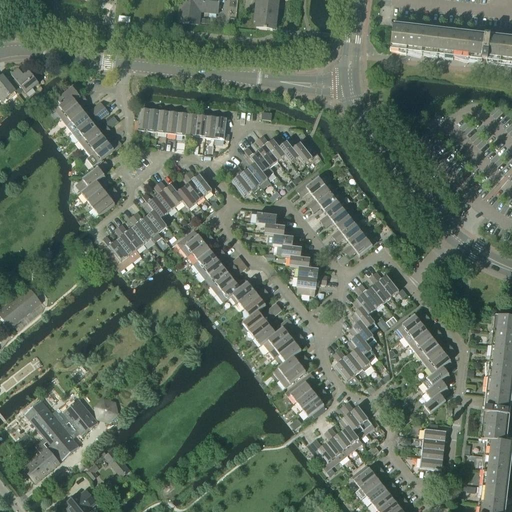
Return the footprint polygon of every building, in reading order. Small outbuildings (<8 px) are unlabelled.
[(180,0),(178,24),(198,26),(200,11),(205,11),(205,13),(218,14),(219,0),(180,0)] [(257,24),(256,30),(272,31),(273,31),(274,22),(276,23),(276,22),(277,9),(275,9),(276,0),(275,0),(259,0),(259,3),(259,4),(259,7),(258,7),(258,12),(257,24)] [(393,29),(390,52),(511,65),(511,42),(490,40),(490,37),(455,33),(455,36),(393,29)] [(15,81),(10,85),(19,96),(24,92),(26,95),(38,85),(29,73),(23,77),(18,70),(11,76),(15,81)] [(0,100),(2,103),(16,92),(10,85),(3,77),(0,79),(0,100)] [(57,102),(51,106),(61,119),(85,100),(83,97),(79,100),(77,98),(79,96),(73,89),(66,94),(64,92),(61,95),(55,99),(57,102)] [(85,100),(61,119),(67,127),(84,114),(81,109),(88,104),(85,100)] [(90,112),(95,117),(105,109),(101,104),(90,112)] [(105,109),(95,117),(99,123),(109,115),(105,109)] [(137,132),(147,133),(150,111),(140,110),(137,132)] [(147,133),(157,134),(159,112),(150,111),(147,133)] [(157,134),(166,135),(169,114),(159,112),(157,134)] [(84,114),(67,127),(73,134),(90,121),(84,114)] [(166,135),(176,136),(178,115),(169,114),(166,135)] [(261,121),(271,122),(272,115),(262,114),(262,115),(261,121)] [(176,136),(185,138),(188,116),(178,115),(176,136)] [(185,138),(195,139),(197,117),(188,116),(185,138)] [(195,139),(204,140),(207,118),(197,117),(195,139)] [(204,140),(214,141),(216,119),(207,118),(204,140)] [(216,119),(214,141),(224,142),(226,120),(216,119)] [(90,121),(73,134),(79,142),(96,129),(90,121)] [(96,129),(79,142),(85,150),(109,130),(106,127),(99,133),(96,129)] [(109,130),(85,150),(91,157),(108,144),(104,140),(112,134),(109,130)] [(263,138),(259,141),(277,163),(285,158),(273,142),(269,145),(263,138)] [(276,139),(273,142),(285,158),(291,165),(298,159),(286,144),(282,147),(276,139)] [(259,141),(256,143),(262,151),(258,154),(270,169),(277,163),(259,141)] [(290,141),(286,144),(298,159),(304,167),(317,156),(311,148),(305,152),(300,145),(296,149),(290,141)] [(91,157),(87,160),(93,168),(97,165),(114,151),(121,146),(118,142),(111,148),(108,144),(91,157)] [(244,152),(244,153),(248,158),(249,158),(262,175),(263,175),(267,180),(274,174),(270,169),(258,154),(254,157),(248,150),(244,152)] [(248,158),(245,161),(251,168),(247,172),(259,187),(263,191),(270,185),(267,181),(267,180),(263,175),(262,175),(249,158),(248,158)] [(83,181),(76,186),(82,194),(89,189),(104,177),(101,173),(109,167),(106,163),(83,181)] [(237,167),(234,170),(252,193),(257,199),(264,193),(263,191),(259,187),(247,172),(243,175),(237,167)] [(234,170),(230,173),(236,180),(232,184),(244,199),(252,193),(234,170)] [(189,173),(186,176),(204,199),(212,192),(206,185),(209,182),(203,175),(200,177),(195,181),(189,173)] [(186,176),(182,179),(188,186),(184,189),(196,205),(204,199),(186,176)] [(309,193),(312,197),(329,184),(323,176),(313,183),(311,180),(296,192),(301,199),(309,193)] [(82,194),(81,195),(87,203),(103,191),(99,187),(107,181),(104,177),(89,189),(82,194)] [(161,183),(157,186),(175,209),(182,203),(183,203),(171,188),(167,191),(161,183)] [(308,207),(310,211),(335,191),(329,184),(312,197),(315,201),(308,207)] [(174,185),(171,188),(183,203),(182,203),(188,211),(189,211),(196,205),(184,189),(180,193),(174,185)] [(157,186),(154,189),(160,196),(156,200),(168,215),(175,209),(157,186)] [(103,191),(87,203),(93,210),(116,192),(113,189),(106,195),(103,191)] [(321,208),(324,212),(341,199),(335,191),(310,211),(313,214),(321,208)] [(93,210),(89,214),(95,222),(99,218),(115,206),(111,202),(119,196),(116,192),(93,210)] [(146,195),(142,198),(148,206),(160,221),(161,221),(168,215),(156,200),(152,203),(146,195)] [(320,222),(322,226),(347,207),(341,199),(324,212),(327,216),(320,222)] [(148,206),(145,208),(151,216),(147,219),(159,234),(166,228),(167,228),(161,221),(160,221),(148,206)] [(333,223),(336,227),(353,214),(347,207),(322,226),(325,229),(333,223)] [(331,237),(334,241),(359,222),(353,214),(336,227),(339,232),(331,237)] [(137,215),(133,217),(151,240),(154,244),(162,238),(159,234),(147,219),(143,222),(137,215)] [(251,215),(250,225),(256,226),(265,227),(285,229),(285,225),(276,223),(277,218),(257,215),(257,216),(251,215)] [(133,217),(130,220),(136,228),(131,231),(144,246),(151,240),(133,217)] [(344,238),(348,243),(364,229),(359,222),(334,241),(337,244),(344,238)] [(121,227),(118,229),(136,252),(144,246),(131,231),(127,234),(121,227)] [(264,236),(264,237),(268,237),(293,240),(294,235),(284,234),(285,229),(265,227),(264,236)] [(118,229),(115,232),(121,240),(116,243),(129,258),(132,263),(140,257),(136,252),(118,229)] [(343,253),(346,256),(370,237),(364,229),(348,243),(351,247),(343,253)] [(177,245),(187,258),(212,239),(209,235),(202,241),(194,232),(177,245)] [(268,237),(267,246),(273,247),(277,248),(277,247),(302,250),(302,246),(293,245),(293,240),(268,237)] [(370,237),(346,256),(349,260),(356,254),(360,258),(377,245),(370,237)] [(105,244),(99,249),(108,260),(119,273),(124,269),(132,263),(129,258),(116,243),(112,246),(106,238),(103,242),(105,244)] [(187,258),(193,266),(210,252),(207,248),(215,242),(212,239),(187,258)] [(277,248),(276,257),(281,258),(290,259),(291,259),(310,261),(310,257),(301,256),(302,250),(277,247),(277,248)] [(193,266),(199,273),(224,254),(221,250),(213,256),(210,252),(193,266)] [(199,273),(205,281),(222,267),(219,263),(226,257),(224,254),(199,273)] [(289,268),(289,269),(299,270),(299,269),(318,272),(319,267),(309,266),(310,261),(291,259),(290,259),(289,268)] [(205,281),(211,288),(236,269),(233,266),(225,272),(222,267),(205,281)] [(211,288),(217,296),(234,283),(231,278),(238,272),(236,269),(211,288)] [(299,270),(298,279),(327,283),(327,278),(318,277),(318,272),(299,269),(299,270)] [(376,274),(373,277),(391,300),(399,293),(386,278),(382,281),(376,274)] [(373,277),(369,279),(375,287),(371,290),(383,306),(391,300),(373,277)] [(233,307),(238,304),(253,292),(250,288),(258,282),(255,278),(247,284),(232,296),(232,297),(227,300),(233,307)] [(297,289),(296,296),(314,298),(315,291),(316,291),(317,286),(326,287),(327,283),(298,279),(297,289)] [(223,304),(227,300),(232,297),(232,296),(247,284),(245,281),(237,287),(234,283),(217,296),(223,304)] [(361,286),(358,289),(376,312),(383,306),(371,290),(367,293),(361,286)] [(0,312),(0,318),(10,330),(41,305),(28,289),(0,312)] [(358,289),(354,291),(360,299),(356,302),(368,318),(369,317),(376,312),(358,289)] [(238,304),(244,311),(267,293),(264,290),(257,296),(253,292),(238,304)] [(244,311),(250,318),(250,319),(258,313),(266,307),(262,303),(270,297),(267,293),(244,311)] [(356,302),(353,305),(359,312),(354,316),(367,331),(371,335),(378,330),(374,325),(369,317),(368,318),(356,302)] [(242,324),(248,332),(279,308),(276,305),(261,317),(258,313),(250,319),(250,318),(242,324)] [(248,332),(254,340),(270,328),(266,324),(281,312),(279,308),(248,332)] [(397,330),(404,338),(428,319),(426,315),(418,321),(414,317),(399,329),(397,327),(390,332),(392,334),(397,330)] [(354,316),(351,318),(357,326),(353,329),(365,344),(369,349),(376,343),(373,338),(371,335),(367,331),(354,316)] [(385,324),(389,329),(397,323),(393,318),(385,324)] [(404,338),(409,346),(427,332),(423,328),(431,322),(428,319),(404,338)] [(511,320),(495,319),(481,442),(488,443),(479,511),(505,511),(511,455),(511,442),(504,442),(507,418),(509,418),(511,395),(511,320)] [(261,348),(263,346),(268,342),(283,329),(291,324),(288,320),(273,332),(270,328),(254,340),(261,348)] [(263,346),(268,353),(289,337),(286,333),(293,327),(291,324),(283,329),(268,342),(263,346)] [(353,329),(349,332),(355,339),(351,343),(363,358),(364,358),(368,363),(376,357),(371,352),(369,349),(365,344),(353,329)] [(409,346),(415,353),(440,334),(437,331),(430,337),(427,332),(409,346)] [(415,353),(421,361),(438,348),(435,343),(443,338),(440,334),(415,353)] [(268,353),(274,361),(302,339),(300,335),(292,341),(289,337),(268,353)] [(274,361),(280,368),(285,364),(293,358),(294,358),(301,352),(298,348),(305,342),(302,339),(274,361)] [(351,343),(348,345),(354,353),(350,356),(362,371),(366,376),(373,370),(370,365),(368,363),(364,358),(363,358),(351,343)] [(421,361),(427,369),(452,349),(449,346),(442,352),(438,348),(421,361)] [(427,369),(433,376),(450,363),(447,359),(455,353),(452,349),(427,369)] [(340,352),(336,355),(354,377),(362,371),(350,356),(346,359),(340,352)] [(336,355),(333,357),(339,365),(334,368),(346,384),(347,384),(350,388),(358,382),(354,377),(336,355)] [(273,374),(279,381),(307,360),(304,356),(296,362),(294,358),(293,358),(285,364),(280,368),(278,370),(273,374)] [(307,360),(279,381),(285,389),(305,373),(302,369),(309,363),(307,360)] [(423,384),(428,391),(433,388),(448,376),(445,372),(453,366),(450,363),(433,376),(427,380),(427,381),(423,384)] [(290,396),(296,404),(312,392),(308,388),(316,382),(311,375),(285,395),(288,398),(290,396)] [(425,394),(431,401),(431,402),(447,390),(444,386),(451,380),(448,376),(433,388),(428,391),(425,394)] [(370,396),(375,392),(371,387),(366,391),(370,396)] [(296,404),(302,411),(325,393),(322,390),(315,396),(312,392),(296,404)] [(431,402),(431,401),(424,407),(430,416),(445,403),(442,399),(449,393),(447,390),(431,402)] [(325,393),(302,411),(309,419),(324,407),(320,403),(328,397),(325,393)] [(74,397),(51,416),(72,441),(79,436),(81,438),(97,425),(78,401),(78,402),(74,397)] [(95,410),(97,421),(109,424),(117,417),(115,405),(104,402),(95,410)] [(51,416),(40,403),(24,416),(45,441),(62,462),(79,449),(72,441),(51,416)] [(348,405),(344,407),(367,436),(375,430),(371,426),(358,409),(354,412),(348,405)] [(344,407),(341,410),(347,418),(343,421),(356,438),(360,442),(367,436),(344,407)] [(343,421),(339,423),(345,431),(341,434),(354,451),(362,445),(360,442),(356,438),(343,421)] [(331,430),(327,433),(347,457),(354,451),(341,434),(337,437),(331,430)] [(424,431),(423,441),(445,443),(446,433),(424,431)] [(327,433),(324,435),(330,443),(326,446),(339,463),(347,457),(327,433)] [(423,441),(422,450),(443,453),(445,443),(423,441)] [(43,442),(35,449),(41,456),(24,470),(36,485),(59,465),(44,446),(45,445),(43,442)] [(315,448),(310,452),(326,473),(339,463),(326,446),(322,449),(316,442),(312,445),(315,448)] [(422,450),(421,460),(442,462),(443,453),(422,450)] [(129,472),(112,452),(107,457),(105,454),(102,456),(104,459),(106,457),(123,477),(129,472)] [(442,462),(421,460),(419,470),(441,473),(442,462)] [(98,471),(95,467),(87,473),(90,477),(98,471)] [(351,479),(360,490),(383,472),(380,468),(372,474),(369,470),(368,470),(366,467),(351,479)] [(361,501),(366,497),(381,485),(378,481),(385,475),(383,472),(360,490),(355,494),(361,501)] [(366,497),(372,505),(395,487),(392,484),(384,490),(381,485),(366,497)] [(372,505),(376,511),(378,511),(393,501),(390,497),(397,491),(395,487),(372,505)] [(64,507),(65,506),(69,511),(90,511),(92,511),(92,510),(91,510),(90,509),(96,504),(86,492),(80,497),(79,495),(79,494),(64,506),(64,507)] [(378,511),(393,511),(406,502),(404,499),(396,505),(393,501),(378,511)] [(393,511),(401,511),(402,511),(409,506),(406,502),(393,511)]
